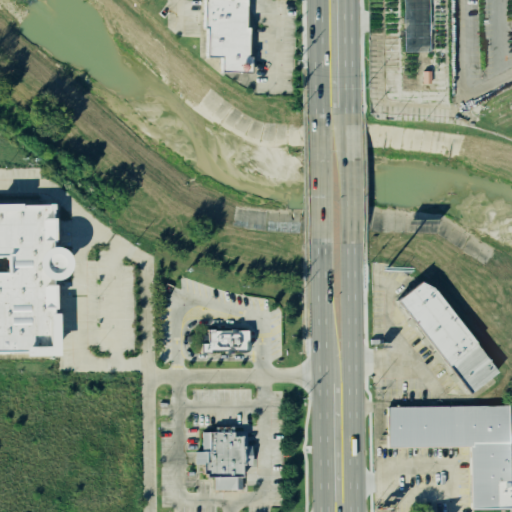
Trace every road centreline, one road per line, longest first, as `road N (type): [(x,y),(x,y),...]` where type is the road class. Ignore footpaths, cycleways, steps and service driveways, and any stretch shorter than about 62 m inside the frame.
road 1 (primary): [(352,511),(350,243)]
road 2 (primary): [(320,243),(322,511)]
road 3 (primary): [(350,243),(348,114)]
road 4 (primary): [(318,114),(320,243)]
